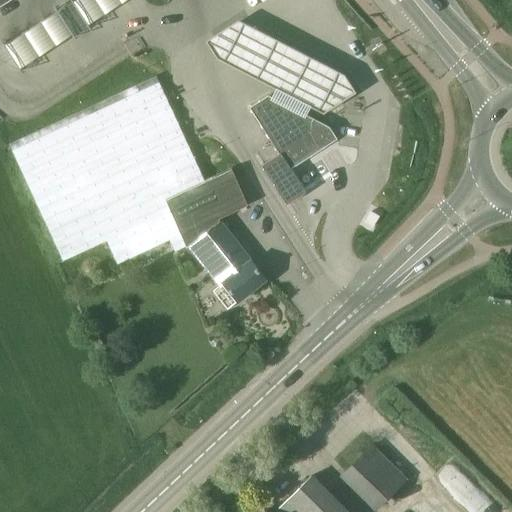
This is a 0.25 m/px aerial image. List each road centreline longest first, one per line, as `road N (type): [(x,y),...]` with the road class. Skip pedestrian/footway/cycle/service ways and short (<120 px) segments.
road 1 (tertiary): [(143,511),(376,294)]
road 2 (tertiary): [(376,294),(508,206)]
road 3 (tertiary): [(483,178),(376,294)]
road 4 (secondary): [(405,0),(489,116)]
road 5 (secondary): [(511,87),(423,0)]
